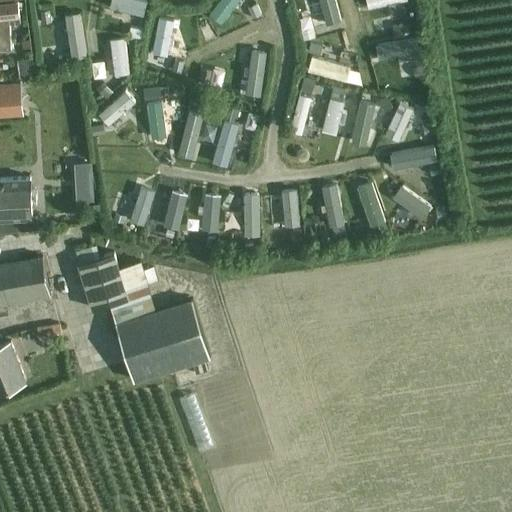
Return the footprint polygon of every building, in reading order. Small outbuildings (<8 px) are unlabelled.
[(104,27),(103,0),(87,0),(88,27),(104,27)] [(330,0),(334,16),(364,9),(361,0),(330,0)] [(9,17),(19,16),(19,3),(0,4),(0,50),(11,50),(9,17)] [(257,3),(248,6),(251,16),(261,13),(257,3)] [(50,9),(41,10),(43,25),(52,23),(50,9)] [(403,24),(393,26),(394,36),(404,34),(403,24)] [(421,65),(434,64),(428,25),(416,27),(421,65)] [(130,26),(128,35),(141,38),(143,29),(130,26)] [(312,26),(300,29),(303,39),(315,35),(312,26)] [(339,47),(373,56),(376,42),(342,34),(339,47)] [(310,42),(308,51),(319,54),(321,45),(310,42)] [(174,58),(171,70),(181,73),(184,61),(174,58)] [(20,60),(18,60),(19,78),(22,78),(32,78),(30,59),(20,60)] [(201,66),(198,80),(210,82),(212,69),(201,66)] [(424,67),(413,69),(414,76),(425,74),(424,67)] [(336,114),(339,99),(324,96),(328,78),(316,75),(309,108),(336,114)] [(303,77),(299,90),(311,93),(315,80),(303,77)] [(167,118),(182,116),(178,80),(164,82),(167,118)] [(104,81),(97,87),(106,98),(113,92),(104,81)] [(413,123),(421,101),(429,105),(435,89),(415,81),(400,118),(413,123)] [(20,83),(0,84),(0,117),(22,115),(20,83)] [(160,85),(144,87),(145,99),(161,97),(160,85)] [(334,85),(331,95),(343,98),(346,88),(334,85)] [(201,123),(215,126),(221,92),(207,90),(201,123)] [(389,95),(380,98),(385,110),(393,107),(389,95)] [(193,98),(190,109),(201,112),(204,101),(193,98)] [(226,105),(223,117),(237,120),(240,109),(226,105)] [(269,122),(274,109),(261,105),(257,117),(269,122)] [(101,123),(91,125),(93,135),(103,134),(101,123)] [(434,124),(423,125),(424,135),(435,134),(434,124)] [(162,141),(125,145),(127,161),(164,157),(162,141)] [(368,169),(377,194),(393,188),(384,163),(368,169)] [(440,165),(429,167),(431,175),(442,173),(440,165)] [(0,233),(38,228),(37,217),(32,217),(30,177),(0,178),(0,233)] [(92,185),(76,187),(77,201),(93,200),(92,185)] [(402,185),(394,197),(422,217),(431,205),(402,185)] [(203,207),(217,208),(218,195),(203,194),(203,207)] [(443,207),(435,210),(438,218),(446,216),(443,207)] [(116,211),(113,218),(123,222),(125,215),(116,211)] [(385,221),(377,224),(379,230),(380,233),(388,230),(385,221)] [(343,223),(331,225),(333,233),(333,236),(345,234),(345,232),(343,223)] [(167,228),(165,235),(173,237),(175,230),(167,228)] [(302,230),(294,230),(295,239),(303,238),(302,230)] [(93,308),(128,297),(114,251),(79,262),(93,308)] [(0,262),(0,304),(50,295),(43,255),(0,262)] [(115,320),(133,379),(210,355),(192,296),(115,320)] [(24,339),(61,332),(59,323),(22,330),(24,339)] [(0,343),(0,388),(26,378),(11,339),(0,343)] [(135,511),(132,502),(110,510),(110,511),(135,511)]
